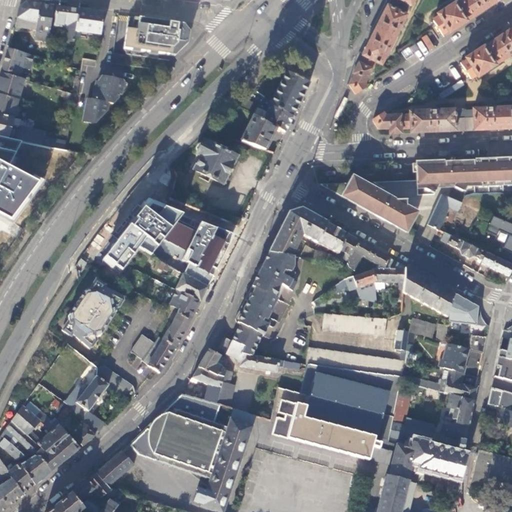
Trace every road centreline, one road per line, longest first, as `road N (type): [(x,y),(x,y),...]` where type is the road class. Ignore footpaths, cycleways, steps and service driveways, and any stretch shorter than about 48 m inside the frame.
road 1 (primary): [(0,380),(31,315),(98,219),(278,24)]
road 2 (residential): [(22,511),(178,375),(277,183)]
road 3 (primary): [(249,19),(80,198),(0,323)]
road 4 (residential): [(504,298),(277,183)]
road 5 (residential): [(360,149),(364,109),(511,10)]
road 6 (residential): [(360,149),(511,143)]
road 7 (residential): [(504,298),(474,446)]
road 8 (unknown): [(205,323),(276,351),(309,284)]
road 9 (residential): [(249,19),(117,0)]
